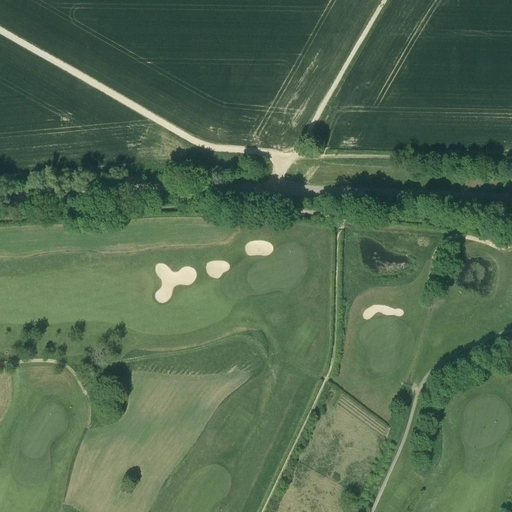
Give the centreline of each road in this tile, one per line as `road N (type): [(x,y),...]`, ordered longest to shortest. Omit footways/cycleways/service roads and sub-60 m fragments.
road 1 (unclassified): [(511,198),(238,189),(0,198)]
road 2 (track): [(0,30),(203,145),(281,157)]
road 3 (track): [(0,220),(262,197)]
road 4 (track): [(511,161),(291,158)]
road 5 (track): [(385,0),(291,158)]
